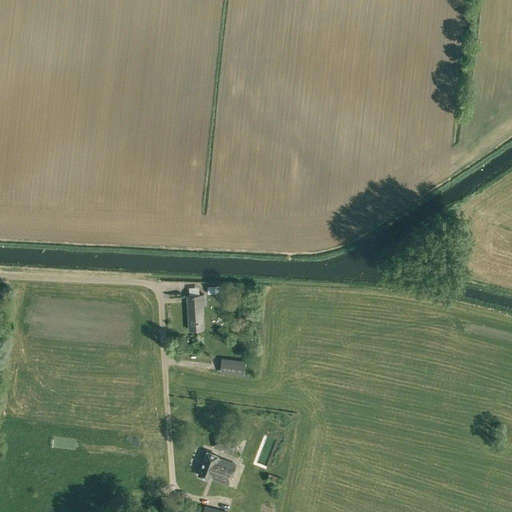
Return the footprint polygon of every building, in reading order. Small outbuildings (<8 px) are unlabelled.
[(207,286),(208,293),(222,292),(222,285),(207,286)] [(189,330),(203,329),(202,305),(205,304),(204,294),(187,295),(189,330)] [(220,372),(244,375),(245,360),(221,358),(220,372)] [(213,448),(232,454),(237,439),(219,433),(213,448)] [(199,474),(209,478),(209,477),(227,484),(235,465),(216,458),(216,456),(207,452),(199,474)] [(266,481),(280,486),(283,479),(268,474),(266,481)]
